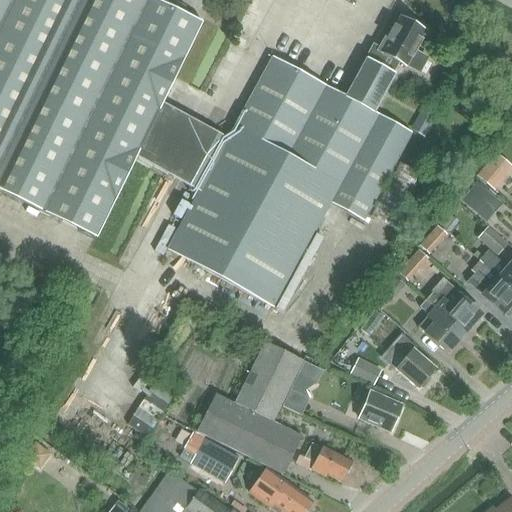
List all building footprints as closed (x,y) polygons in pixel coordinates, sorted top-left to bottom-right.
[(164,251),(269,308),(326,202),(365,223),(412,135),(374,114),(371,112),(390,77),(388,76),(396,61),(402,65),(420,74),(429,57),(411,47),(419,32),(396,20),(391,29),(389,28),(383,39),(381,38),(375,50),(370,47),(343,97),(269,57),(226,136),(164,102),(202,23),(154,0),(0,0),(0,192),(97,239),(136,159),(196,192),(164,251)] [(422,113),(412,131),(423,137),(433,120),(422,113)] [(511,171),(494,157),(476,178),(494,193),(511,172),(511,171)] [(398,162),(369,215),(395,229),(424,176),(398,162)] [(156,180),(146,208),(156,212),(166,184),(156,180)] [(476,185),(460,203),(486,224),(501,206),(476,185)] [(429,256),(446,236),(437,228),(420,248),(429,256)] [(477,239),(497,258),(507,246),(487,228),(477,239)] [(428,259),(419,251),(398,274),(407,282),(428,259)] [(479,260),(487,267),(511,290),(511,260),(505,269),(496,260),(495,261),(486,253),(479,260)] [(511,290),(487,267),(479,276),(476,273),(475,275),(467,283),(502,315),(503,314),(508,318),(511,313),(511,290)] [(385,291),(395,299),(405,287),(395,278),(385,291)] [(426,300),(464,335),(481,316),(447,285),(437,296),(433,293),(426,300)] [(426,300),(419,308),(428,317),(418,328),(447,354),(464,335),(426,300)] [(228,351),(236,329),(214,322),(207,345),(228,351)] [(401,336),(381,359),(395,371),(417,390),(420,388),(423,389),(428,383),(427,380),(435,370),(413,351),(415,349),(407,342),(401,336)] [(215,396),(197,434),(283,476),(301,438),(273,424),(303,362),(265,343),(234,405),(215,396)] [(358,360),(351,375),(373,386),(380,372),(358,360)] [(139,392),(152,375),(145,369),(131,386),(139,392)] [(158,398),(165,384),(154,378),(147,392),(158,398)] [(309,399),(290,390),(281,408),(300,417),(309,399)] [(395,421),(401,406),(371,393),(359,420),(389,433),(390,431),(392,430),(395,423),(395,421)] [(131,417),(151,428),(161,411),(141,399),(131,417)] [(192,435),(187,444),(198,451),(190,465),(224,484),(238,460),(204,441),(203,442),(192,435)] [(41,471),(53,456),(35,442),(23,457),(41,471)] [(311,445),(304,459),(314,464),(310,471),(325,479),(327,476),(341,483),(345,475),(348,475),(351,469),(350,466),(352,463),(323,448),(321,450),(311,445)] [(66,474),(71,462),(59,457),(54,468),(66,474)] [(266,471),(250,494),(270,508),(269,510),(271,511),(308,511),(311,509),(310,506),(312,503),(287,485),(286,486),(266,471)] [(140,511),(182,511),(197,492),(169,472),(140,511)] [(229,511),(199,490),(197,492),(182,511),(229,511)] [(511,511),(511,503),(510,501),(495,511),(511,511)] [(117,502),(109,511),(127,511),(128,511),(117,502)]
